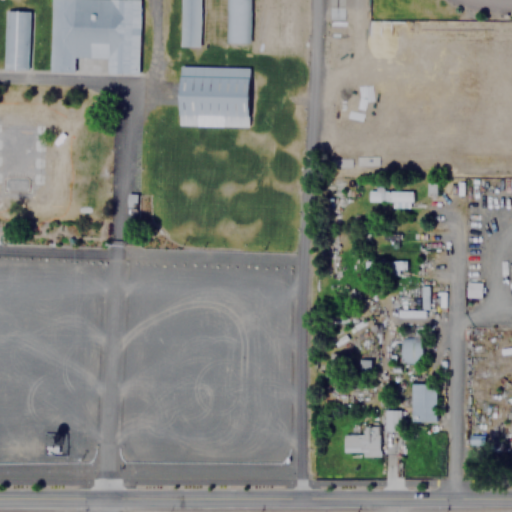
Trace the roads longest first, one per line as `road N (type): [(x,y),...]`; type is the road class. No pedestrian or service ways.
road 1 (tertiary): [(511,499),(0,501)]
road 2 (residential): [(458,499),(460,203)]
